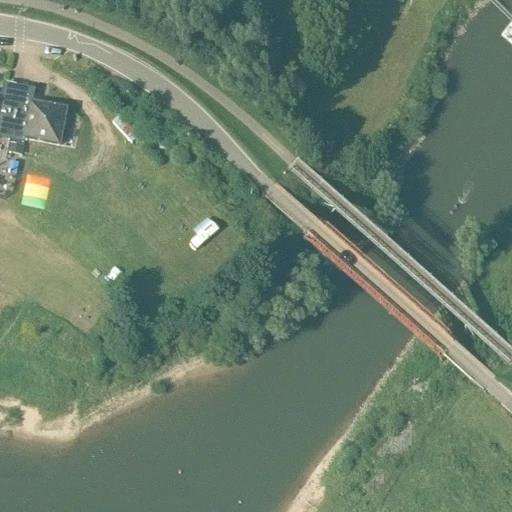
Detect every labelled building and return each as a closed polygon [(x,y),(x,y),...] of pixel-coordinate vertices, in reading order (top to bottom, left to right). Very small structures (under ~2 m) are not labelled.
[(381,0),(432,26),(445,0),(381,0)] [(302,98),(308,86),(287,75),(281,86),(302,98)] [(31,103),(32,96),(4,91),(3,98),(0,97),(0,134),(59,146),(66,110),(31,103)] [(17,154),(0,149),(0,160),(15,164),(17,154)] [(0,195),(11,198),(19,167),(0,161),(0,195)]
